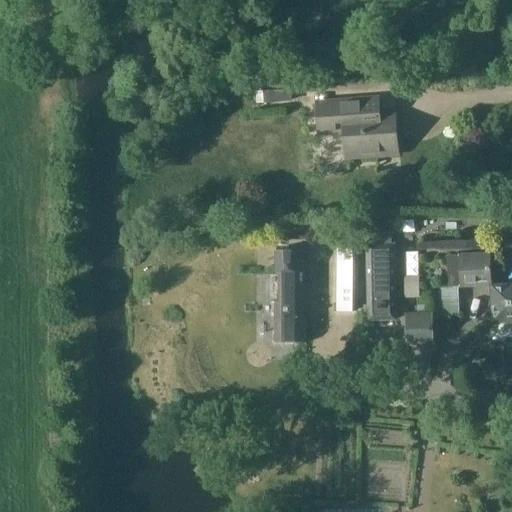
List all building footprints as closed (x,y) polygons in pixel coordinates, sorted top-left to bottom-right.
[(283,91),(264,92),(265,104),(284,103),(283,91)] [(379,100),(318,104),(320,134),(345,132),(347,158),(352,158),(352,160),(365,159),(365,157),(398,154),(395,114),(380,116),(379,100)] [(395,246),(368,246),(370,321),(396,320),(395,246)] [(276,251),(275,343),(307,343),(308,251),(276,251)] [(339,252),(339,290),(358,290),(358,252),(339,252)] [(491,257),(450,258),(451,288),(460,288),(492,286),(492,285),(491,257)] [(511,283),(492,285),(492,286),(493,324),(511,323),(511,283)] [(408,346),(436,345),(435,312),(407,313),(408,346)]
